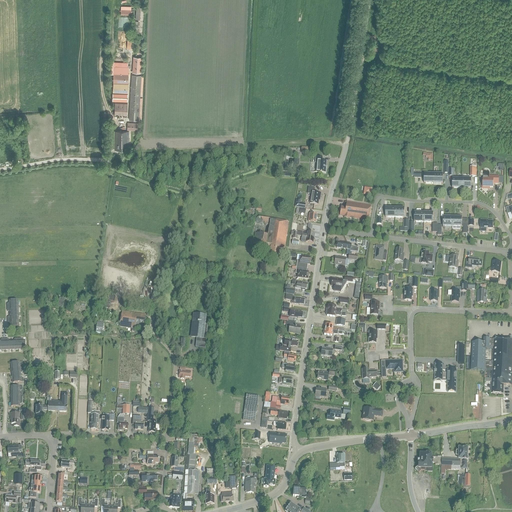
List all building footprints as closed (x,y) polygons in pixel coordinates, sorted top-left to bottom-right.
[(121,15),(131,16),(131,7),(121,7),(121,15)] [(132,73),(141,73),(142,58),(133,57),(132,73)] [(113,74),(128,74),(129,67),(128,67),(128,63),(114,62),(114,67),(113,67),(113,74)] [(113,83),(128,84),(128,75),(113,74),(113,83)] [(129,120),(139,121),(141,76),(132,75),(129,120)] [(113,93),(128,93),(128,84),(113,84),(113,93)] [(128,94),(112,94),(112,102),(127,102),(128,94)] [(128,104),(115,103),(114,115),(127,116),(128,104)] [(114,132),(115,150),(124,150),(124,148),(129,148),(128,131),(114,132)] [(423,157),(426,157),(430,157),(430,161),(433,161),(433,154),(431,154),(427,154),(427,153),(423,153),(423,157)] [(322,157),(316,157),(315,163),(317,163),(316,172),(325,173),(326,161),(322,161),(322,157)] [(434,184),(434,174),(424,174),(424,184),(434,184)] [(443,184),(443,174),(434,174),(434,184),(443,184)] [(493,184),(499,184),(499,177),(489,176),(489,180),(483,180),(483,183),(482,183),(482,189),(488,189),(488,188),(493,188),(493,184)] [(462,189),(462,179),(452,179),(452,188),(462,189)] [(471,189),(471,179),(462,179),(462,189),(471,189)] [(315,188),(308,187),(307,194),(311,194),(310,203),(318,205),(319,197),(320,198),(321,193),(314,192),(315,188)] [(363,195),(370,196),(372,189),(364,187),(363,195)] [(350,218),(368,221),(371,206),(346,202),(346,208),(341,207),(340,215),(344,216),(344,218),(350,219),(350,218)] [(262,208),(245,205),(243,215),(255,217),(256,211),(261,212),(262,208)] [(395,218),(395,208),(386,208),(386,218),(395,218)] [(404,218),(405,208),(395,208),(395,218),(404,218)] [(317,214),(309,213),(308,221),(316,222),(317,214)] [(424,222),(424,213),(415,213),(414,222),(424,222)] [(433,223),(433,213),(424,213),(424,222),(433,223)] [(453,227),(453,217),(443,217),(443,227),(453,227)] [(462,227),(462,218),(453,217),(453,227),(452,230),(460,230),(460,227),(462,227)] [(486,228),(493,228),(493,221),(485,221),(485,220),(481,220),(480,228),(481,228),(486,228)] [(351,245),(337,243),(337,248),(350,250),(350,251),(357,252),(358,248),(351,247),(351,245)] [(280,249),(281,249),(281,248),(280,248),(278,247),(272,246),(271,247),(269,258),(278,260),(280,249)] [(384,247),(377,246),(375,260),(386,261),(387,252),(384,251),(384,247)] [(403,250),(396,249),(395,260),(403,261),(403,257),(402,257),(403,250)] [(429,253),(422,252),(421,264),(428,265),(428,262),(432,262),(433,256),(429,255),(429,253)] [(310,265),(310,258),(300,257),(301,255),(297,255),(296,260),(297,260),(296,267),(303,268),(303,264),(310,265)] [(458,257),(451,256),(449,268),(457,269),(458,265),(457,265),(458,257)] [(342,258),(342,259),(335,258),(334,264),(345,266),(346,258),(342,258)] [(472,266),(478,266),(479,261),(479,260),(469,258),(469,260),(468,265),(465,265),(465,268),(472,269),(472,266)] [(500,262),(493,261),(492,272),(500,273),(500,269),(499,269),(500,262)] [(302,272),(303,268),(296,267),(295,273),(298,274),(297,278),(307,279),(308,272),(302,272)] [(388,277),(380,277),(380,285),(379,285),(378,287),(379,288),(379,289),(386,289),(387,281),(388,281),(388,277)] [(418,288),(418,278),(412,278),(412,285),(409,285),(409,289),(405,289),(404,300),(411,301),(412,294),(413,294),(413,289),(412,289),(412,287),(412,288),(418,288)] [(340,293),(341,288),(343,280),(339,279),(338,280),(332,279),(331,286),(334,287),(333,292),(340,293)] [(296,281),(293,280),(292,284),(295,285),(295,288),(301,289),(301,288),(306,289),(307,284),(303,284),(303,283),(296,282),(296,281)] [(439,291),(431,291),(430,301),(437,302),(438,295),(439,295),(439,291)] [(460,291),(452,291),(452,302),(459,303),(459,296),(460,296),(460,291)] [(477,303),(488,304),(488,303),(487,303),(487,291),(478,291),(477,303)] [(298,304),(304,305),(305,300),(301,299),(301,298),(293,297),(293,296),(287,295),(286,300),(292,301),(291,304),(298,305),(298,304)] [(379,302),(371,302),(371,315),(378,315),(378,310),(379,310),(379,302)] [(336,309),(336,307),(328,306),(328,307),(327,307),(326,311),(346,314),(347,311),(336,309)] [(134,332),(135,327),(144,329),(146,315),(121,311),(119,327),(132,328),(132,332),(134,332)] [(204,318),(195,317),(193,335),(198,336),(198,338),(196,338),(195,347),(205,349),(208,325),(203,324),(204,318)] [(295,323),(286,321),(286,327),(289,327),(288,333),(299,335),(300,327),(295,326),(295,323)] [(97,322),(96,333),(102,334),(104,323),(97,322)] [(333,328),(333,325),(325,324),(325,326),(324,326),(323,329),(344,332),(344,329),(333,328)] [(377,332),(369,331),(369,343),(376,343),(376,336),(377,336),(377,332)] [(482,338),(482,344),(471,343),(469,369),(484,369),(484,371),(492,371),(491,388),(492,388),(492,394),(503,394),(503,385),(511,385),(511,339),(494,339),(493,340),(490,339),(482,338)] [(328,349),(328,350),(322,349),(321,356),(331,357),(332,349),(328,349)] [(289,353),(284,352),(284,357),(288,358),(287,361),(295,362),(296,356),(289,355),(289,353)] [(385,362),(381,362),(381,367),(382,378),(386,378),(386,370),(394,369),(394,373),(402,373),(402,361),(385,361),(385,362)] [(457,389),(457,370),(448,369),(448,373),(448,374),(442,374),(442,373),(443,364),(435,363),(435,371),(434,371),(435,371),(435,373),(434,373),(435,373),(434,380),(435,380),(440,380),(440,381),(441,381),(441,377),(448,377),(447,381),(447,389),(457,389)] [(286,365),(282,364),(282,369),(285,369),(285,372),(294,373),(294,367),(286,365)] [(376,371),(369,371),(369,369),(362,370),(362,380),(369,379),(369,378),(376,377),(376,371)] [(191,372),(179,370),(178,378),(180,378),(180,379),(184,379),(184,377),(190,378),(191,372)] [(317,379),(328,381),(329,376),(336,377),(336,371),(329,370),(329,373),(325,373),(318,373),(317,379)] [(292,379),(284,378),(280,377),(279,383),(283,384),(282,385),(291,386),(292,379)] [(380,387),(376,383),(372,387),(377,391),(380,387)] [(322,389),(322,390),(316,389),(315,396),(325,398),(326,390),(322,389)] [(259,397),(246,395),(243,420),(255,422),(259,397)] [(67,406),(67,396),(62,396),(61,402),(59,402),(59,406),(59,409),(57,409),(57,412),(67,412),(67,406)] [(264,403),(264,407),(270,408),(280,410),(281,405),(288,406),(289,398),(281,397),(281,398),(277,398),(272,397),(271,403),(270,403),(264,403)] [(59,406),(59,402),(48,402),(48,407),(48,411),(48,412),(57,412),(57,409),(59,409),(59,406)] [(48,407),(42,407),(42,406),(36,406),(36,415),(42,415),(42,410),(48,411),(48,407)] [(154,408),(149,408),(148,421),(149,421),(149,432),(155,433),(156,422),(153,422),(154,408)] [(383,411),(364,408),(362,419),(364,420),(365,420),(366,421),(367,421),(368,421),(369,421),(370,421),(373,421),(374,416),(382,417),(383,411)] [(100,416),(100,412),(94,411),(93,415),(91,415),(90,423),(91,424),(90,430),(97,430),(97,424),(98,424),(98,416),(100,416)] [(279,412),(271,411),(270,415),(278,416),(278,419),(279,419),(281,420),(281,419),(287,420),(288,413),(279,412)] [(334,419),(341,419),(342,412),(330,411),(330,415),(327,415),(327,420),(334,421),(334,419)] [(19,414),(11,413),(11,417),(12,418),(11,424),(14,424),(14,426),(19,426),(20,421),(18,421),(19,414)] [(102,416),(102,430),(108,430),(108,429),(110,429),(110,426),(109,425),(109,421),(114,421),(114,415),(109,414),(109,416),(103,416),(102,416)] [(117,418),(117,423),(120,423),(120,425),(118,425),(117,431),(123,431),(123,429),(127,430),(128,424),(124,423),(124,418),(123,418),(124,415),(122,415),(120,414),(117,418)] [(133,417),(132,425),(135,425),(135,430),(143,430),(143,424),(141,424),(141,417),(133,417)] [(282,443),(285,443),(286,435),(270,434),(269,443),(281,444),(282,443)] [(195,435),(194,447),(204,447),(204,439),(199,438),(199,436),(195,435)] [(18,447),(8,448),(8,454),(8,458),(12,457),(17,457),(19,457),(22,457),(22,450),(18,450),(18,447)] [(441,459),(441,465),(441,466),(459,466),(461,466),(461,468),(466,469),(466,460),(467,460),(468,459),(468,457),(467,456),(466,456),(467,449),(466,448),(463,448),(462,447),(460,447),(459,448),(458,451),(456,451),(456,452),(455,455),(456,456),(458,456),(458,459),(459,459),(459,460),(441,459)] [(428,472),(432,472),(431,452),(418,453),(419,459),(416,459),(417,470),(427,470),(428,472)] [(153,458),(153,455),(138,455),(138,459),(147,459),(147,465),(155,465),(155,463),(159,463),(159,458),(153,458)] [(184,494),(182,494),(182,496),(183,496),(183,504),(182,511),(193,511),(193,505),(193,500),(187,500),(187,498),(193,498),(193,495),(198,495),(200,472),(195,471),(196,455),(187,455),(185,471),(184,494)] [(336,469),(339,469),(339,467),(344,467),(344,463),(344,455),(337,455),(337,464),(336,464),(333,464),(333,469),(336,469)] [(178,458),(172,458),(171,468),(174,468),(174,471),(180,472),(180,473),(183,473),(184,469),(177,468),(178,458)] [(41,468),(45,468),(46,463),(29,462),(29,461),(27,461),(26,461),(25,466),(34,467),(34,470),(30,469),(29,473),(37,474),(37,471),(41,471),(41,468)] [(73,473),(75,461),(70,461),(70,463),(61,462),(61,468),(68,469),(67,472),(73,473)] [(275,467),(267,467),(266,480),(264,479),(263,487),(268,488),(268,486),(274,486),(275,480),(273,480),(275,467)] [(183,473),(173,472),(172,480),(182,481),(183,473)] [(155,475),(155,474),(141,474),(142,482),(153,482),(153,481),(157,481),(157,475),(155,475)] [(31,486),(41,487),(42,477),(35,477),(32,477),(31,481),(31,486)] [(256,479),(245,478),(245,491),(246,491),(245,493),(254,494),(254,488),(255,488),(255,484),(256,484),(256,479)] [(40,494),(41,487),(31,486),(31,489),(29,489),(29,492),(30,492),(30,498),(36,498),(37,493),(40,494)] [(306,489),(299,488),(298,489),(293,488),(293,497),(297,497),(297,499),(299,499),(299,497),(305,498),(306,489)] [(146,493),(146,489),(138,489),(138,495),(144,495),(145,501),(153,501),(153,500),(157,500),(157,492),(146,493)] [(214,496),(210,496),(210,490),(206,490),(206,494),(205,494),(206,505),(206,506),(209,506),(209,505),(214,505),(214,496)] [(181,495),(177,495),(178,491),(173,491),(173,495),(171,494),(170,497),(171,497),(170,502),(169,502),(169,507),(173,508),(179,508),(180,504),(181,505),(181,495)] [(6,496),(5,503),(16,504),(17,497),(20,497),(21,493),(14,493),(14,497),(6,496)] [(233,496),(232,496),(232,493),(222,493),(222,497),(221,497),(222,503),(226,503),(229,503),(233,502),(233,496)] [(87,511),(88,505),(84,505),(84,502),(81,502),(82,499),(78,498),(78,506),(81,506),(80,511),(87,511)] [(97,507),(98,500),(95,499),(94,503),(92,503),(91,505),(88,505),(87,511),(93,511),(94,507),(97,507)] [(110,511),(111,506),(107,506),(107,504),(105,503),(105,500),(102,500),(101,507),(104,508),(104,511),(110,511)] [(120,508),(121,501),(118,501),(117,504),(115,504),(114,507),(111,506),(110,511),(117,511),(117,508),(120,508)] [(299,511),(301,510),(291,503),(287,508),(286,508),(285,510),(285,511),(299,511)]
